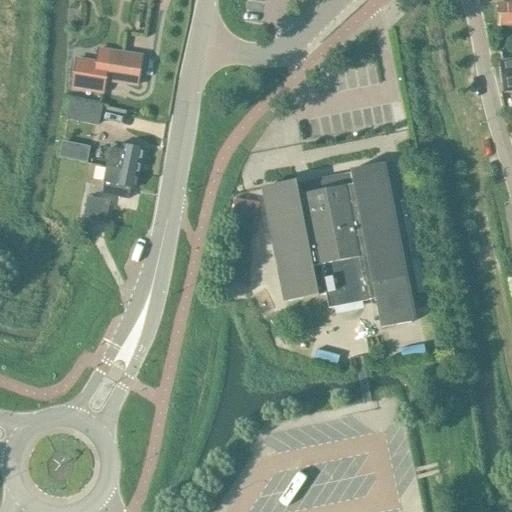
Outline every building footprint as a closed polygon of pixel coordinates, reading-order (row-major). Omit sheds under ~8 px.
[(511,5),(497,6),(498,28),(511,27),(511,5)] [(76,61),(72,89),(103,94),(105,81),(137,86),(142,58),(141,58),(109,53),(97,51),(95,64),(76,61)] [(511,92),(511,62),(501,64),(505,94),(511,92)] [(70,100),(66,120),(97,126),(101,107),(70,100)] [(143,151),(123,147),(122,153),(110,151),(107,168),(139,174),(143,151)] [(411,325),(380,166),(349,172),(351,178),(335,182),(320,187),(306,194),(306,195),(298,197),(296,183),(265,189),(287,303),(325,296),(328,310),(367,303),(367,302),(374,301),(380,331),(411,325)] [(139,174),(107,168),(102,195),(128,200),(131,189),(136,190),(139,174)] [(234,198),(220,281),(243,285),(257,202),(234,198)] [(109,203),(87,199),(83,220),(105,224),(109,203)]
